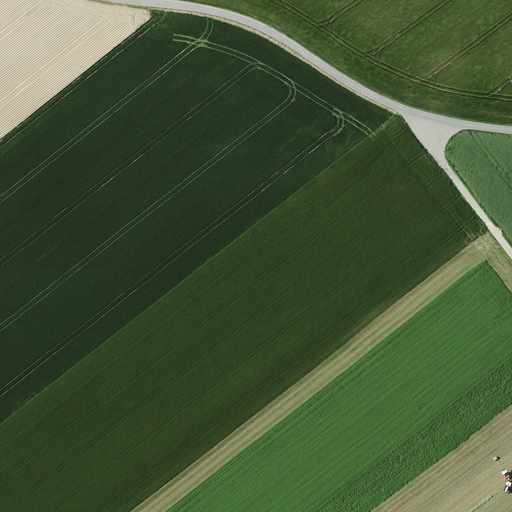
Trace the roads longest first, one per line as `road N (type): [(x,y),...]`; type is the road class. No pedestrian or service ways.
road 1 (unclassified): [(131,0),(248,21),(389,103),(454,123),(511,129)]
road 2 (track): [(511,252),(443,162),(424,115)]
